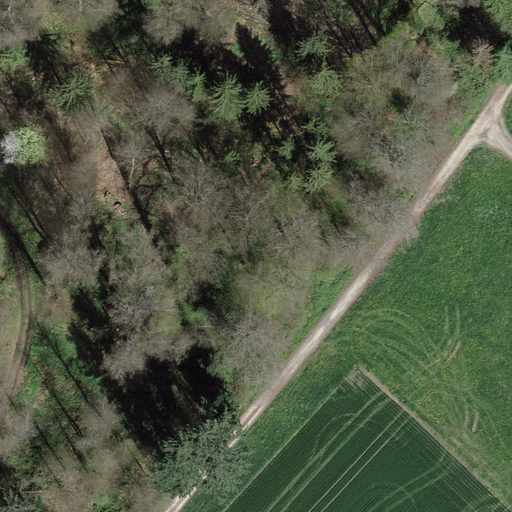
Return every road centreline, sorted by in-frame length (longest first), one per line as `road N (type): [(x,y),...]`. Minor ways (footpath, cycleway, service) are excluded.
road 1 (track): [(511,88),(165,511)]
road 2 (track): [(0,210),(26,302),(0,421)]
